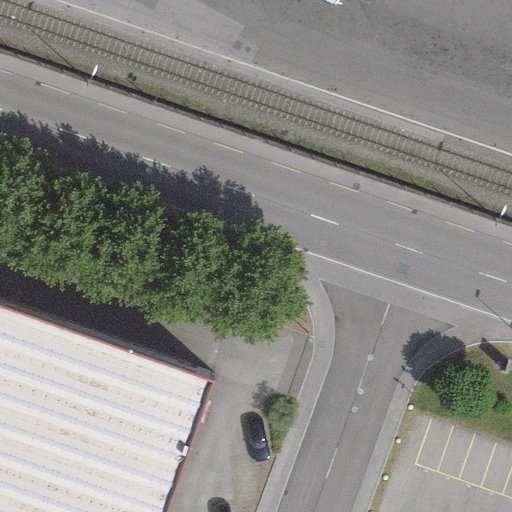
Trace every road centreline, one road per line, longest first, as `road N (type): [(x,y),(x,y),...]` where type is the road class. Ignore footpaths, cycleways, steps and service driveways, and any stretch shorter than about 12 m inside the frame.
road 1 (secondary): [(0,111),(403,248)]
road 2 (residential): [(309,511),(403,248)]
